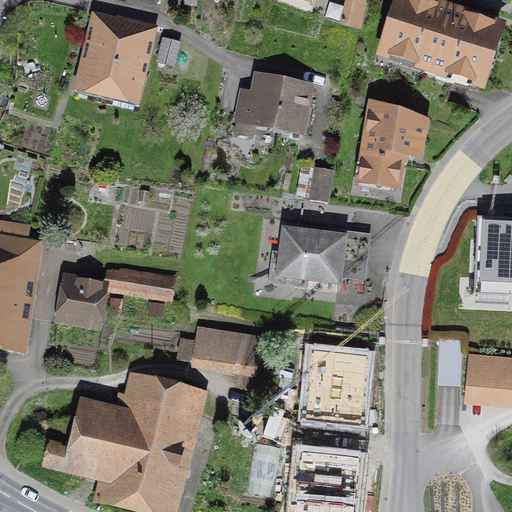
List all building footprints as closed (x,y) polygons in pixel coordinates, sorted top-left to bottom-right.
[(316,0),(278,0),(312,11),(316,0)] [(367,0),(346,0),(339,30),(359,35),(367,0)] [(447,12),(409,0),(400,0),(382,59),(486,92),(506,31),(447,12)] [(158,35),(93,20),(74,100),(140,115),(158,35)] [(180,49),(162,45),(157,70),(175,74),(180,49)] [(314,93),(255,82),(252,99),(240,96),(233,133),(304,146),(314,93)] [(434,123),(372,111),(357,190),(400,198),(406,167),(425,171),(434,123)] [(332,174),(317,171),(311,201),(326,204),(332,174)] [(511,218),(478,217),(475,294),(511,295),(511,218)] [(350,245),(284,237),(277,286),(343,295),(350,245)] [(45,248),(0,241),(0,348),(29,353),(45,248)] [(110,298),(172,309),(176,286),(108,274),(105,289),(111,290),(110,298)] [(105,289),(64,282),(56,331),(103,339),(110,298),(111,290),(105,289)] [(263,343),(199,334),(193,375),(257,384),(263,343)] [(511,355),(468,353),(464,403),(511,405),(511,355)] [(133,382),(125,417),(81,407),(63,485),(96,492),(91,511),(94,511),(181,511),(208,400),(133,382)] [(275,496),(283,447),(257,443),(249,491),(275,496)]
